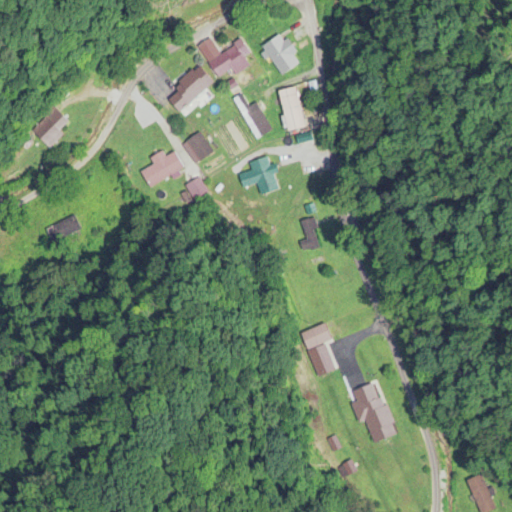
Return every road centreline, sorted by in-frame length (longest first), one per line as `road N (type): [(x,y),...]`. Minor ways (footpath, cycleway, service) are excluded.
road 1 (residential): [(418,511),(335,243),(307,116)]
road 2 (residential): [(252,0),(146,68),(89,161),(0,210)]
